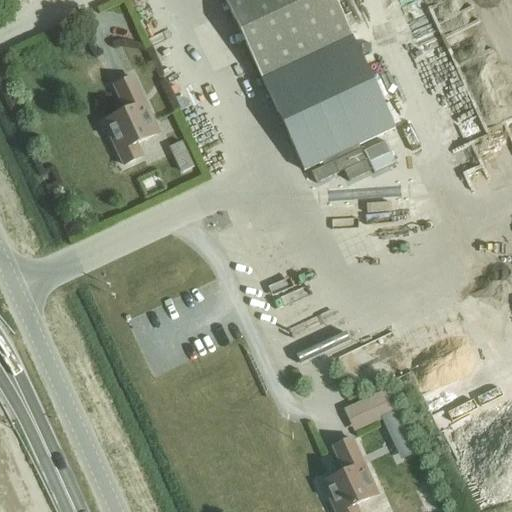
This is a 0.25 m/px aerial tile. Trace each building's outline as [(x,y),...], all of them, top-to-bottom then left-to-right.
[(333,0),(223,0),(304,172),(394,129),(333,0)] [(133,79),(114,88),(126,113),(103,124),(123,167),(142,158),(136,145),(159,135),(145,105),(140,107),(137,100),(142,98),(133,79)] [(183,143),(169,149),(174,160),(188,154),(183,143)] [(364,153),(374,174),(395,164),(385,143),(364,153)] [(354,433),(398,413),(388,391),(344,410),(354,433)] [(352,441),(333,449),(344,474),(322,485),(334,511),(357,511),(355,507),(377,496),(363,466),(358,468),(355,461),(360,459),(352,441)]
